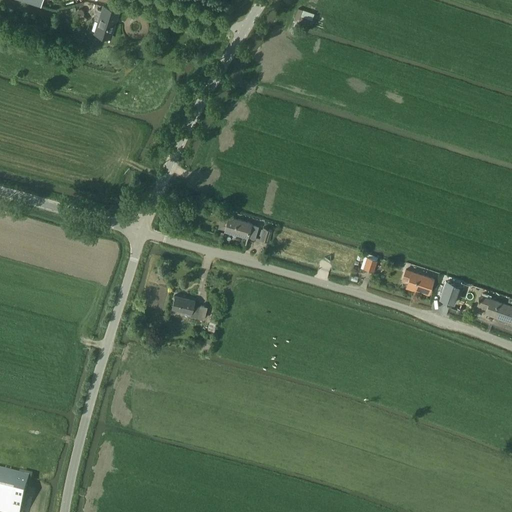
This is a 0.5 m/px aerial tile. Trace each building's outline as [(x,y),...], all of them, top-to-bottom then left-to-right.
[(96,9),(93,18),(99,20),(95,33),(110,38),(119,11),(103,6),(102,11),(96,9)] [(299,23),(310,26),(314,14),(298,9),(295,18),(294,17),(294,20),(296,21),(292,32),(296,34),(299,23)] [(256,237),(259,225),(252,223),(252,222),(229,216),(225,231),(248,237),(249,235),(256,237)] [(269,241),(272,229),(264,227),(260,238),(269,241)] [(330,245),(305,237),(300,253),(325,260),(326,257),(334,259),(337,248),(329,245),(330,245)] [(374,271),(377,260),(368,256),(364,268),(374,271)] [(434,278),(406,269),(404,276),(409,278),(407,287),(415,289),(429,293),(434,278)] [(446,280),(439,299),(454,304),(460,285),(446,280)] [(491,298),(481,295),(481,294),(477,307),(486,310),(486,312),(511,321),(511,318),(511,305),(491,298)] [(197,317),(200,306),(194,304),(195,300),(175,295),(172,308),(191,313),(191,316),(197,317)] [(0,470),(0,511),(20,511),(30,477),(0,470)]
